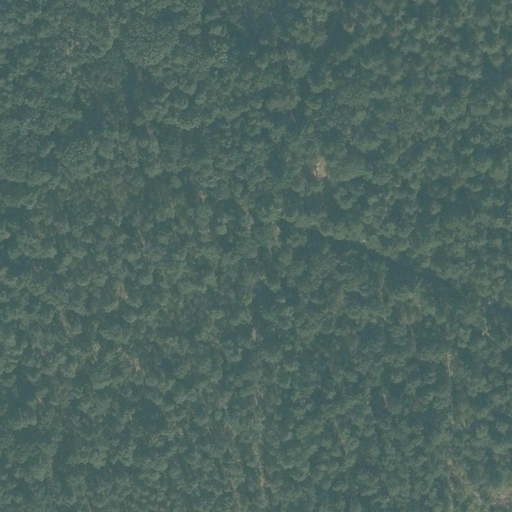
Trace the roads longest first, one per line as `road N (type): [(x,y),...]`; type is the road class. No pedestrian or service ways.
road 1 (track): [(332,0),(248,226),(266,511)]
road 2 (track): [(0,112),(230,194),(262,197),(458,279)]
road 3 (track): [(511,110),(333,24)]
road 4 (track): [(120,0),(301,77)]
road 5 (track): [(457,358),(456,511)]
